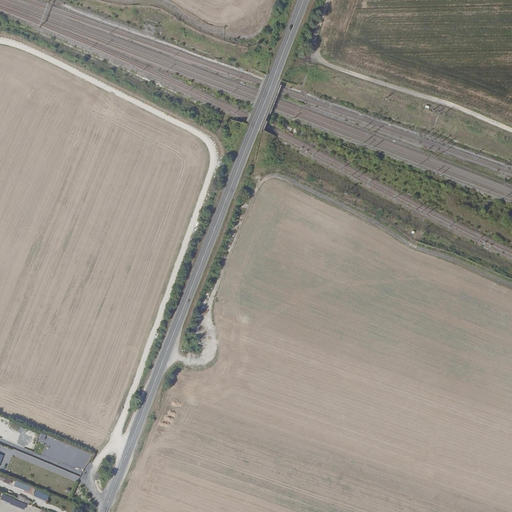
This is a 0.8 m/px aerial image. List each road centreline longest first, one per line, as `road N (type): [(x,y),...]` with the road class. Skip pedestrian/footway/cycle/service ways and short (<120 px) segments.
road 1 (track): [(0,40),(188,126),(214,148),(113,439),(95,465),(96,493),(107,504)]
road 2 (tertiary): [(104,511),(303,0)]
road 3 (primary): [(0,146),(511,311)]
road 4 (track): [(334,0),(318,49),(329,66),(511,130)]
